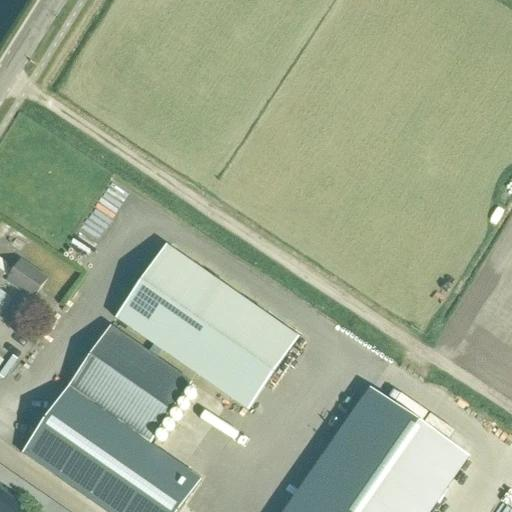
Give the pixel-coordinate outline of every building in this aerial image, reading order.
[(57,222),(78,232),(91,206),(69,195),(57,222)] [(249,413),(300,337),(165,245),(114,321),(249,413)] [(7,264),(0,259),(0,279),(3,276),(9,280),(8,283),(34,300),(48,280),(21,263),(14,273),(8,269),(7,264)] [(151,444),(193,382),(110,326),(68,388),(151,444)] [(355,372),(342,367),(335,386),(327,383),(336,359),(325,355),(305,409),(339,422),(348,396),(346,396),(355,372)] [(176,511),(201,478),(151,444),(68,388),(20,455),(101,511),(176,511)] [(421,511),(461,454),(378,398),(300,511),(421,511)] [(284,511),(315,445),(286,432),(265,478),(283,486),(274,507),(284,511)] [(0,456),(0,475),(52,511),(82,511),(89,503),(7,447),(0,456)] [(0,490),(0,508),(5,511),(12,511),(19,502),(0,490)]
